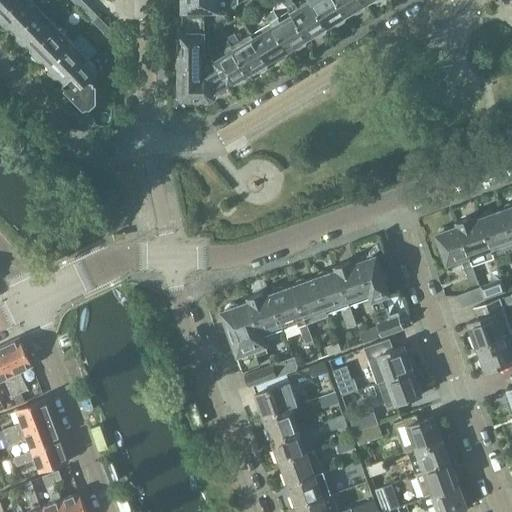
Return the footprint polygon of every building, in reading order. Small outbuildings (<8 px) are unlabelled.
[(0,0),(0,14),(1,15),(16,0),(0,0)] [(36,0),(34,3),(31,0),(16,0),(1,15),(1,16),(1,20),(8,28),(13,28),(17,32),(49,0),(36,0)] [(49,0),(17,32),(18,33),(17,37),(24,44),(29,44),(33,48),(56,25),(51,19),(54,17),(54,3),(50,0),(49,0)] [(83,0),(82,0),(77,5),(109,39),(115,33),(90,7),(83,0)] [(182,0),(183,10),(217,10),(217,0),(182,0)] [(260,5),(256,0),(251,0),(244,5),(248,12),(260,5)] [(291,0),(283,0),(290,11),(306,39),(313,34),(317,35),(324,31),(326,27),(309,0),(308,0),(296,8),(291,0)] [(309,0),(326,27),(333,23),(336,23),(344,19),(345,15),(336,0),(309,0)] [(336,0),(345,15),(353,11),(357,11),(364,7),(365,4),(362,0),(336,0)] [(304,43),(306,39),(290,11),(277,19),(274,12),(266,16),(270,23),(287,50),(293,46),(297,47),(304,43)] [(200,79),(200,65),(200,51),(204,51),(204,15),(181,15),(182,32),(179,32),(179,43),(182,43),(182,50),(179,53),(179,79),(200,79)] [(208,15),(208,29),(217,24),(213,15),(208,15)] [(223,15),(213,15),(219,28),(228,23),(223,15)] [(251,34),(267,62),(274,58),(278,59),(285,54),(287,50),(270,23),(251,34)] [(56,25),(33,48),(33,53),(39,60),(44,60),(49,64),(72,42),(56,25)] [(234,33),(226,38),(228,41),(247,74),(254,69),(258,70),(265,66),(267,62),(251,34),(239,42),(234,33)] [(245,78),(247,74),(228,41),(215,48),(219,54),(211,58),(217,68),(218,68),(228,85),(236,81),(239,82),(245,78)] [(72,42),(49,64),(49,65),(49,70),(56,77),(61,77),(64,81),(88,58),(95,51),(95,45),(94,43),(83,53),(72,42)] [(88,58),(64,81),(62,83),(83,105),(84,104),(90,104),(95,99),(95,65),(88,58)] [(211,58),(200,65),(200,79),(179,79),(179,96),(182,98),(210,98),(213,97),(212,94),(218,91),(219,93),(230,87),(228,85),(218,68),(217,68),(211,58)] [(79,117),(78,122),(83,127),(90,127),(94,123),(94,118),(90,114),(82,113),(79,117)] [(501,211),(511,240),(511,204),(508,204),(506,205),(505,206),(503,208),(502,210),(501,211)] [(480,219),(491,250),(511,241),(511,240),(501,211),(493,213),(490,212),(487,212),(485,213),(482,215),(481,217),(480,219)] [(456,223),(458,226),(469,257),(491,250),(480,219),(473,221),(471,217),(456,223)] [(438,234),(435,234),(447,265),(469,257),(458,226),(449,230),(446,229),(445,229),(442,229),(439,231),(438,234)] [(357,263),(369,294),(380,324),(376,325),(380,337),(402,329),(397,317),(390,320),(381,297),(389,295),(375,256),(373,257),(370,256),(367,256),(365,256),(364,257),(362,259),(360,262),(357,263)] [(334,267),(336,270),(347,301),(369,294),(357,263),(351,265),(350,261),(334,267)] [(464,267),(470,284),(477,281),(471,264),(464,267)] [(315,278),(314,278),(326,309),(347,301),(336,270),(328,273),(327,273),(325,272),(323,272),(322,272),(320,272),(318,273),(317,274),(316,276),(315,278)] [(293,286),(304,317),(326,309),(314,278),(307,281),(302,280),(299,280),(296,281),(295,283),(294,286),(293,286)] [(501,279),(480,287),(480,288),(484,299),(505,290),(501,279)] [(271,294),(282,325),(304,317),(293,286),(284,289),(282,288),(280,288),(278,288),(276,289),(273,290),(272,292),(271,294)] [(480,288),(457,296),(462,308),(484,299),(480,288)] [(247,298),(249,302),(260,333),(261,333),(282,325),(271,294),(264,297),(262,293),(247,298)] [(511,334),(499,299),(474,308),(478,319),(467,323),(468,324),(477,348),(506,337),(511,334)] [(249,302),(237,306),(235,305),(233,305),(230,305),(228,306),(227,307),(227,308),(226,310),(221,312),(243,372),(260,365),(256,356),(267,352),(261,333),(260,333),(249,302)] [(342,311),(348,328),(356,325),(350,308),(342,311)] [(299,327),(305,343),(312,341),(306,324),(299,327)] [(372,328),(359,333),(362,343),(376,338),(372,328)] [(511,334),(506,337),(477,348),(485,371),(485,372),(511,362),(511,334)] [(20,339),(0,348),(0,350),(20,393),(28,389),(19,372),(32,366),(20,339)] [(377,383),(386,380),(412,371),(403,346),(393,350),(389,339),(364,348),(377,383)] [(341,351),(340,347),(338,342),(326,346),(327,351),(329,355),(341,351)] [(0,350),(0,380),(4,379),(12,397),(20,393),(0,350)] [(294,358),(283,362),(287,373),(295,370),(297,367),(294,358)] [(253,386),(282,375),(287,373),(283,362),(244,376),(248,387),(253,386)] [(324,362),(309,367),(312,376),(327,370),(324,362)] [(281,385),(289,382),(295,380),(293,372),(292,371),(287,373),(282,375),(253,386),(256,394),(281,385)] [(377,383),(377,384),(379,383),(382,393),(387,408),(421,395),(412,371),(386,380),(377,383)] [(256,394),(255,394),(258,402),(263,417),(289,408),(290,408),(298,405),(289,382),(281,385),(256,394)] [(350,382),(341,385),(344,394),(353,391),(350,382)] [(335,392),(320,398),(323,406),(338,401),(335,392)] [(44,399),(16,410),(21,423),(3,429),(6,437),(52,420),(44,399)] [(193,428),(203,425),(195,402),(186,405),(185,405),(193,428)] [(263,417),(271,440),(297,430),(289,408),(263,417)] [(349,420),(354,432),(378,423),(373,412),(349,420)] [(347,425),(343,414),(327,420),(331,431),(347,425)] [(407,426),(415,449),(441,440),(433,417),(407,426)] [(27,439),(32,451),(60,440),(52,420),(6,437),(9,446),(27,439)] [(354,432),(358,445),(382,436),(378,423),(354,432)] [(275,450),(272,451),(277,463),(279,462),(280,462),(314,450),(305,428),(298,430),(297,430),(271,440),(275,450)] [(355,448),(352,437),(335,443),(339,453),(355,448)] [(60,440),(32,451),(13,458),(16,466),(35,459),(40,472),(68,462),(60,440)] [(408,452),(416,475),(450,462),(441,440),(415,449),(408,452)] [(315,450),(314,450),(280,462),(288,485),(314,476),(323,472),(315,450)] [(363,470),(360,460),(343,466),(347,476),(363,470)] [(366,467),(370,477),(386,471),(382,461),(366,467)] [(416,475),(419,482),(424,497),(427,496),(458,485),(450,462),(416,475)] [(59,470),(51,473),(55,485),(63,482),(59,470)] [(288,485),(296,508),(322,498),(331,495),(323,472),(314,476),(288,485)] [(43,476),(47,488),(55,485),(51,473),(43,476)] [(374,490),(383,511),(399,506),(391,484),(374,490)] [(458,485),(427,496),(431,506),(436,504),(438,511),(454,511),(466,508),(458,485)] [(32,511),(28,511),(41,511),(40,508),(33,490),(25,493),(32,511)] [(53,503),(40,508),(41,511),(65,511),(61,500),(58,492),(50,495),(53,503)] [(86,511),(79,493),(61,500),(65,511),(86,511)] [(296,508),(297,511),(337,511),(331,495),(322,498),(296,508)] [(378,511),(374,500),(373,501),(371,496),(363,498),(365,504),(349,509),(350,511),(378,511)]
